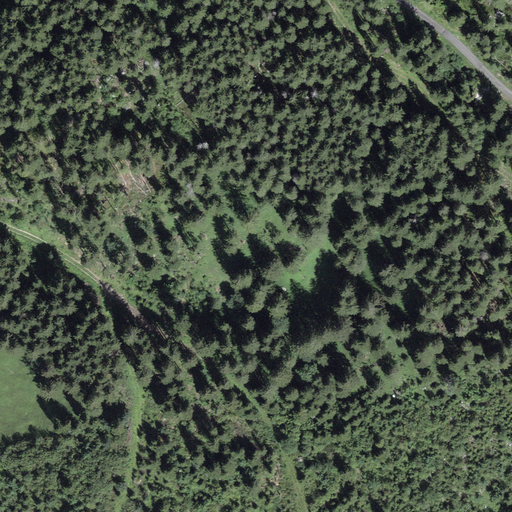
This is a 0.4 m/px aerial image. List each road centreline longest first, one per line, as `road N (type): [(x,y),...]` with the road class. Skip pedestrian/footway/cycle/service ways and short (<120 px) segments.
road 1 (track): [(0,222),(27,231),(131,303),(152,330),(223,368),(265,410),(308,511)]
road 2 (track): [(336,0),(365,57),(415,83),(511,179)]
road 3 (track): [(104,283),(138,390),(136,445),(118,511)]
road 4 (track): [(511,98),(397,0)]
